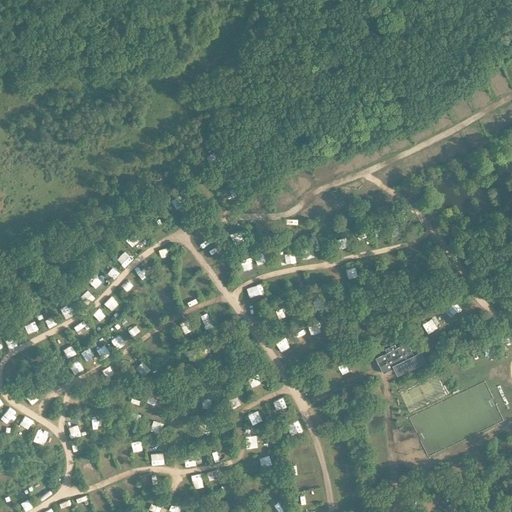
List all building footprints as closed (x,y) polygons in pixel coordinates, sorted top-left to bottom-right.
[(499,90),(506,87),(502,79),(495,82),(499,90)] [(482,98),(472,104),(475,110),(486,105),(482,98)] [(443,127),(451,123),(448,116),(440,120),(443,127)] [(491,124),(494,131),(504,127),(501,119),(491,124)] [(464,135),(469,142),(478,137),(474,130),(464,135)] [(400,145),(410,141),(407,134),(397,138),(400,145)] [(446,145),(449,153),(458,150),(454,142),(446,145)] [(434,153),(438,163),(447,160),(443,150),(434,153)] [(417,173),(425,169),(421,160),(412,163),(417,173)] [(317,164),(320,174),(329,171),(326,162),(317,164)] [(298,174),(300,183),(311,180),(308,171),(298,174)] [(180,198),(173,199),(175,209),(182,208),(180,198)] [(331,234),(340,229),(332,214),(323,219),(331,234)] [(201,230),(194,234),(198,242),(205,239),(201,230)] [(141,251),(148,245),(142,236),(134,242),(141,251)] [(209,250),(214,258),(221,254),(216,246),(209,250)] [(160,251),(161,260),(169,259),(168,250),(160,251)] [(296,253),(286,254),(287,264),(297,263),(296,253)] [(192,275),(200,268),(193,259),(184,265),(192,275)] [(216,267),(221,275),(229,271),(224,262),(216,267)] [(242,265),(245,273),(253,271),(251,263),(242,265)] [(137,272),(141,278),(151,272),(147,266),(137,272)] [(106,274),(114,279),(119,273),(112,267),(106,274)] [(96,272),(87,281),(95,288),(104,280),(96,272)] [(199,289),(207,283),(201,275),(193,281),(199,289)] [(277,288),(285,286),(283,277),(274,279),(277,288)] [(125,278),(120,286),(128,292),(133,284),(125,278)] [(295,288),(303,286),(301,278),(293,281),(295,288)] [(262,284),(251,287),(254,296),(265,293),(262,284)] [(160,301),(170,297),(166,288),(156,292),(160,301)] [(189,303),(198,298),(194,290),(185,295),(189,303)] [(111,297),(104,304),(111,311),(118,303),(111,297)] [(62,311),(67,319),(74,315),(69,307),(62,311)] [(149,324),(159,319),(154,308),(144,312),(149,324)] [(99,322),(105,316),(98,309),(92,315),(99,322)] [(224,309),(217,314),(222,322),(229,318),(224,309)] [(45,320),(47,327),(55,326),(53,318),(45,320)] [(431,320),(437,328),(440,325),(434,318),(431,320)] [(208,319),(202,321),(205,329),(211,326),(208,319)] [(73,326),(76,331),(87,325),(84,320),(73,326)] [(422,326),(429,334),(436,328),(429,320),(422,326)] [(29,339),(37,334),(32,325),(24,329),(29,339)] [(184,333),(188,340),(195,336),(190,329),(184,333)] [(379,365),(389,360),(393,367),(421,352),(415,343),(409,346),(402,334),(371,350),(379,365)] [(120,335),(115,338),(120,348),(126,345),(120,335)] [(168,338),(172,346),(178,342),(173,335),(168,338)] [(154,336),(145,344),(153,354),(162,346),(154,336)] [(68,359),(76,355),(71,345),(63,349),(68,359)] [(91,346),(82,353),(87,360),(96,354),(91,346)] [(75,372),(84,369),(81,361),(72,364),(75,372)] [(106,378),(119,368),(115,363),(102,373),(106,378)] [(249,378),(252,386),(260,384),(257,375),(249,378)] [(27,396),(30,403),(37,401),(34,393),(27,396)] [(283,397),(274,401),(278,412),(287,408),(283,397)] [(13,422),(17,413),(8,409),(4,418),(13,422)] [(258,411),(248,416),(253,426),(263,421),(258,411)] [(313,413),(315,422),(324,420),(322,411),(313,413)] [(24,417),(19,426),(29,430),(33,421),(24,417)] [(160,433),(164,424),(155,420),(151,429),(160,433)] [(293,433),(301,430),(297,422),(289,425),(293,433)] [(68,427),(70,438),(80,436),(78,425),(68,427)] [(34,441),(45,444),(48,434),(37,431),(34,441)] [(142,440),(132,441),(132,451),(143,451),(142,440)] [(71,445),(73,452),(82,450),(80,443),(71,445)] [(113,451),(119,461),(129,455),(124,445),(113,451)] [(212,450),(214,461),(224,459),(221,448),(212,450)] [(152,465),(164,464),(163,452),(151,454),(152,465)] [(184,455),(186,467),(196,465),(194,453),(184,455)] [(270,456),(260,458),(261,466),(272,465),(270,456)] [(81,464),(85,473),(95,469),(91,460),(81,464)] [(106,477),(116,473),(112,464),(103,468),(106,477)] [(304,464),(295,465),(297,475),(305,474),(304,464)] [(210,483),(222,479),(219,469),(207,473),(210,483)] [(141,475),(142,485),(149,484),(148,474),(141,475)] [(193,489),(203,488),(202,474),(192,475),(193,489)] [(124,490),(132,488),(130,479),(122,481),(124,490)] [(298,482),(301,491),(310,489),(307,479),(298,482)] [(118,485),(106,489),(109,499),(121,495),(118,485)] [(93,504),(104,500),(101,490),(90,494),(93,504)] [(311,494),(301,496),(303,505),(313,503),(311,494)] [(85,496),(77,498),(79,504),(86,503),(85,496)] [(21,504),(24,511),(25,511),(32,509),(28,500),(21,504)] [(284,511),(281,502),(274,504),(276,511),(284,511)]
